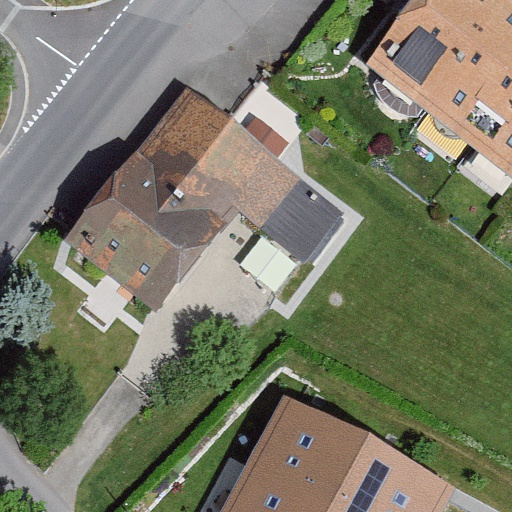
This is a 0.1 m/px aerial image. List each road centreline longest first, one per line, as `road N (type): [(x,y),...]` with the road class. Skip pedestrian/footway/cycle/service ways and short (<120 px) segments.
road 1 (secondary): [(103,82),(0,209)]
road 2 (residential): [(0,9),(103,82)]
